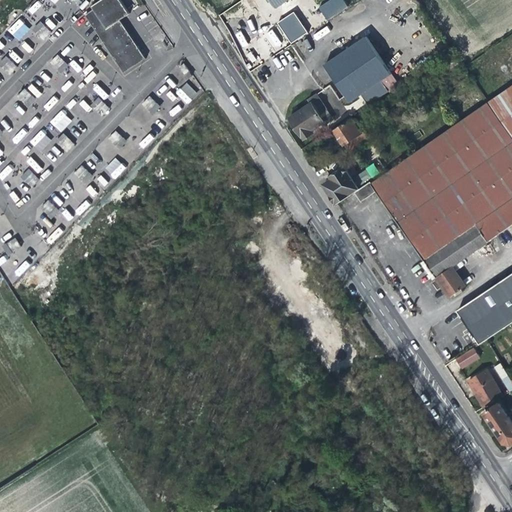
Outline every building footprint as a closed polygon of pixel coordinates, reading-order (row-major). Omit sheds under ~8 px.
[(147,57),(121,18),(127,14),(130,12),(122,0),(97,0),(92,4),(95,8),(87,13),(125,71),(147,57)] [(268,0),(274,9),(287,0),(268,0)] [(343,0),(330,0),(319,7),(327,20),(348,7),(343,0)] [(275,17),(278,22),(289,39),(292,41),(299,37),(286,18),(288,16),(285,12),(283,14),(282,13),(275,17)] [(18,41),(30,29),(19,18),(7,30),(18,41)] [(32,30),(42,40),(51,31),(40,21),(32,30)] [(249,66),(289,39),(278,22),(238,49),(249,66)] [(317,40),(330,31),(327,26),(313,35),(317,40)] [(346,77),(358,95),(369,88),(390,74),(400,68),(375,30),(373,31),(370,27),(352,39),(348,33),(344,36),(351,46),(333,58),(346,77)] [(459,63),(449,49),(442,54),(452,68),(459,63)] [(57,55),(50,63),(60,72),(67,65),(57,55)] [(73,59),(69,63),(77,73),(81,69),(73,59)] [(390,74),(369,88),(376,99),(397,85),(390,74)] [(176,90),(186,104),(198,96),(188,82),(176,90)] [(32,84),(27,88),(37,97),(41,93),(32,84)] [(104,100),(109,95),(97,84),(92,89),(104,100)] [(511,84),(486,103),(511,140),(511,84)] [(316,92),(307,98),(308,99),(310,103),(289,117),(296,127),(303,138),(312,132),(310,129),(322,121),(318,114),(327,108),(316,92)] [(149,96),(141,104),(152,114),(160,106),(149,96)] [(91,106),(103,116),(110,108),(97,98),(91,106)] [(83,100),(79,104),(87,112),(91,108),(83,100)] [(369,182),(360,188),(354,192),(360,201),(376,191),(405,234),(449,297),(467,285),(453,265),(511,224),(511,140),(486,103),(370,183),(369,182)] [(333,118),(327,108),(318,114),(322,121),(310,129),(312,132),(333,118)] [(60,132),(72,121),(62,110),(50,121),(60,132)] [(358,118),(353,122),(351,118),(334,130),(341,141),(348,152),(371,138),(358,118)] [(30,141),(41,152),(51,141),(41,130),(30,141)] [(115,131),(108,139),(118,148),(126,140),(115,131)] [(148,133),(138,144),(143,149),(153,138),(148,133)] [(390,133),(379,139),(388,154),(398,147),(390,133)] [(359,150),(367,162),(379,154),(371,142),(359,150)] [(31,157),(26,161),(37,174),(42,169),(31,157)] [(115,179),(126,167),(115,157),(104,169),(115,179)] [(0,176),(2,179),(13,170),(9,165),(0,172),(0,176)] [(84,183),(92,176),(82,165),(74,173),(84,183)] [(327,180),(323,183),(329,193),(337,204),(354,192),(360,188),(353,178),(344,166),(328,176),(330,178),(327,180)] [(28,169),(21,176),(31,187),(38,179),(28,169)] [(367,171),(359,174),(361,181),(370,178),(367,171)] [(96,181),(105,186),(108,180),(100,175),(96,181)] [(511,271),(457,308),(468,325),(479,342),(511,319),(511,271)] [(461,369),(480,358),(473,347),(454,359),(461,369)] [(509,392),(511,389),(511,381),(511,380),(502,366),(496,370),(509,392)] [(484,407),(502,396),(486,369),(468,380),(476,394),(484,407)] [(503,442),(509,444),(511,442),(511,422),(498,403),(483,413),(493,428),(503,442)]
